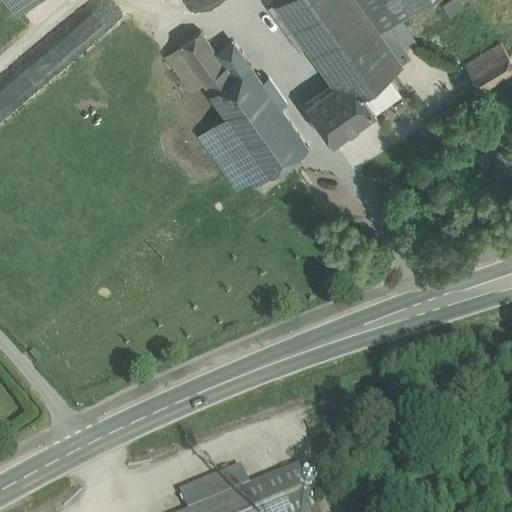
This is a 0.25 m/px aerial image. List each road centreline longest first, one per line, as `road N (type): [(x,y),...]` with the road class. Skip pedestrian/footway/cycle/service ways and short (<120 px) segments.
road 1 (secondary): [(91,451),(343,340),(511,288)]
road 2 (unclassified): [(91,451),(0,338)]
